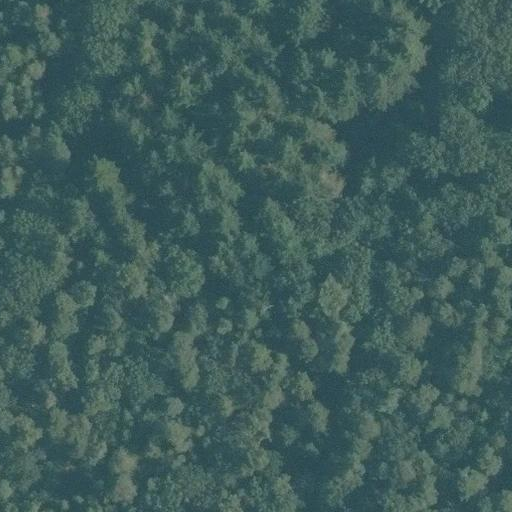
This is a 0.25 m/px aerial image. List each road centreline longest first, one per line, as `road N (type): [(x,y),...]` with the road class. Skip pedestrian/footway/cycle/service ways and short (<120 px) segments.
road 1 (track): [(390,204),(317,511)]
road 2 (track): [(0,274),(93,0)]
road 3 (track): [(390,204),(441,0)]
